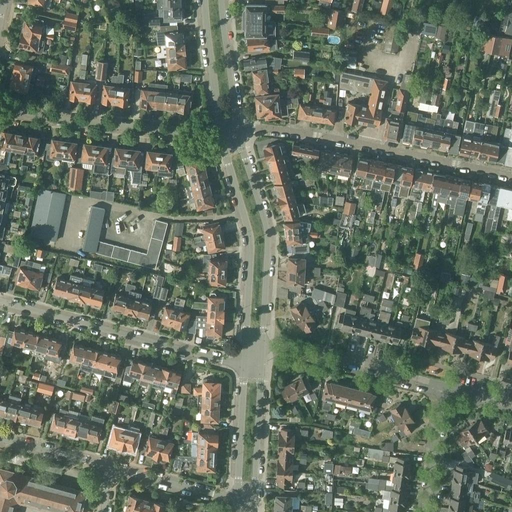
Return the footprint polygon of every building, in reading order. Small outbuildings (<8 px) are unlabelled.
[(28,0),(28,3),(44,6),(43,10),(49,11),(51,0),(52,0),(53,1),(60,2),(60,0),(28,0)] [(181,9),(180,0),(157,0),(157,9),(159,9),(181,9)] [(265,0),(265,5),(266,5),(272,5),(272,12),(284,12),(284,5),(283,0),(265,0)] [(365,0),(353,0),(351,10),(362,12),(365,0)] [(392,0),(385,0),(383,10),(381,9),(380,12),(389,14),(392,0)] [(391,15),(400,17),(402,5),(394,3),(391,15)] [(244,12),(243,20),(246,20),(266,20),(266,12),(266,5),(265,5),(246,5),(246,10),(244,12)] [(343,29),(345,12),(345,11),(330,8),(327,26),(343,29)] [(181,20),(181,9),(159,9),(160,19),(149,19),(149,25),(160,25),(160,20),(164,20),(164,21),(181,20)] [(65,20),(77,22),(78,14),(76,13),(76,14),(68,13),(68,12),(67,11),(65,20)] [(475,15),(472,27),(479,28),(482,17),(475,15)] [(479,28),(486,30),(489,16),(483,15),(479,28)] [(499,31),(502,32),(504,33),(505,30),(505,29),(507,21),(509,16),(503,15),(499,31)] [(383,50),(397,53),(403,19),(389,17),(383,50)] [(25,21),(23,34),(39,37),(40,32),(43,33),(45,26),(43,25),(44,20),(33,18),(33,22),(25,21)] [(75,31),(77,22),(65,20),(63,28),(64,29),(64,28),(73,30),(75,31)] [(243,20),(243,28),(246,31),(246,35),(260,35),(275,35),(275,22),(266,20),(246,20),(243,20)] [(497,31),(498,24),(491,22),(489,29),(497,31)] [(161,31),(157,32),(158,45),(161,45),(166,45),(184,43),(183,37),(184,36),(184,33),(183,32),(183,30),(177,31),(177,25),(160,26),(161,31)] [(436,34),(445,36),(446,28),(438,26),(436,34)] [(320,35),(328,36),(329,29),(321,28),(320,35)] [(43,38),(39,37),(23,34),(22,33),(19,46),(39,50),(40,45),(42,45),(44,43),(45,40),(43,38)] [(480,50),(491,52),(494,35),(484,33),(480,50)] [(494,35),(491,52),(500,54),(500,51),(503,37),(494,35)] [(276,39),(260,37),(247,39),(248,50),(260,49),(260,51),(278,50),(277,39),(276,39)] [(500,51),(500,54),(508,56),(511,39),(503,37),(500,51)] [(162,52),(157,53),(157,58),(167,57),(185,55),(184,49),(186,48),(185,45),(184,45),(184,43),(166,45),(161,45),(162,52)] [(294,50),(293,59),(309,61),(310,52),(294,50)] [(59,54),(58,63),(60,64),(66,65),(68,55),(59,54)] [(185,55),(167,57),(168,69),(186,67),(186,65),(187,65),(187,62),(186,61),(185,55)] [(261,57),(243,60),(244,70),(267,66),(270,66),(269,62),(274,62),(274,57),(261,57)] [(109,62),(103,61),(101,79),(107,80),(109,62)] [(37,67),(32,66),(16,62),(13,75),(29,79),(34,80),(37,67)] [(59,73),(68,75),(70,66),(66,65),(60,64),(59,73)] [(72,81),(70,98),(82,99),(85,80),(86,70),(80,69),(79,82),(72,81)] [(254,83),(268,81),(266,69),(252,71),(254,83)] [(293,77),(303,78),(304,69),(294,69),(293,77)] [(442,88),(448,89),(450,79),(452,70),(447,69),(445,78),(444,77),(442,88)] [(357,92),(358,91),(370,93),(367,106),(348,102),(344,121),(358,124),(358,123),(378,127),(382,109),(388,80),(340,71),(339,87),(350,89),(350,91),(351,93),(356,94),(357,92)] [(118,74),(118,76),(115,103),(127,104),(128,87),(123,87),(124,74),(118,74)] [(181,74),(181,76),(180,81),(191,82),(192,75),(181,74)] [(384,128),(383,137),(384,137),(397,140),(398,140),(406,99),(408,91),(408,90),(411,76),(403,74),(400,89),(397,88),(395,101),(392,101),(390,107),(388,107),(384,128)] [(29,79),(13,75),(10,88),(31,92),(33,84),(29,83),(29,79)] [(109,102),(115,103),(118,76),(112,75),(111,86),(104,85),(102,101),(104,102),(105,103),(108,103),(109,102)] [(411,77),(409,89),(415,91),(418,78),(411,77)] [(85,80),(82,99),(88,100),(88,101),(93,102),(93,100),(95,101),(97,84),(95,84),(95,82),(90,82),(91,81),(85,80)] [(268,81),(254,83),(256,94),(269,92),(268,81)] [(60,84),(59,96),(65,97),(67,85),(60,84)] [(141,88),(139,106),(142,106),(142,108),(145,108),(146,106),(152,107),(155,85),(149,84),(149,89),(141,88)] [(155,85),(152,107),(165,109),(167,92),(167,85),(155,84),(155,85)] [(438,106),(441,88),(434,86),(431,104),(438,106)] [(420,102),(425,103),(428,89),(423,88),(420,102)] [(179,90),(177,110),(190,111),(191,101),(192,101),(193,96),(192,96),(192,95),(191,94),(191,90),(179,89),(179,90)] [(167,92),(165,109),(177,110),(179,90),(175,90),(175,93),(167,92)] [(322,122),(334,124),(336,110),(329,108),(331,97),(329,97),(330,91),(325,90),(325,96),(324,102),(325,102),(324,108),(322,122)] [(488,115),(495,116),(498,104),(500,91),(494,90),(488,115)] [(257,107),(287,103),(286,99),(278,100),(278,94),(256,97),(257,107)] [(291,103),(287,103),(257,107),(258,113),(260,115),(266,115),(266,118),(288,115),(287,108),(292,107),(298,107),(298,103),(298,102),(291,103)] [(298,118),(310,120),(313,106),(300,104),(298,118)] [(313,106),(310,120),(322,122),(324,108),(313,106)] [(402,141),(412,143),(418,113),(413,112),(411,124),(406,123),(402,141)] [(424,127),(421,145),(430,146),(437,113),(432,112),(431,118),(427,117),(424,127)] [(420,144),(421,145),(424,127),(427,117),(421,116),(422,114),(418,113),(412,143),(420,144)] [(437,113),(430,146),(438,148),(442,131),(444,124),(439,123),(441,114),(437,113)] [(442,131),(438,148),(447,150),(454,121),(445,119),(444,124),(442,131)] [(468,155),(475,125),(474,125),(475,122),(466,120),(462,136),(459,153),(468,155)] [(454,121),(447,150),(457,152),(460,135),(456,134),(458,122),(454,121)] [(468,155),(477,157),(481,140),(484,125),(484,123),(475,121),(475,122),(474,125),(475,125),(468,155)] [(481,140),(477,157),(486,159),(493,126),(489,125),(489,126),(484,125),(481,140)] [(495,161),(499,144),(494,143),(497,127),(493,126),(486,159),(495,161)] [(504,163),(511,133),(510,133),(511,128),(506,127),(506,129),(505,129),(502,143),(503,143),(502,144),(499,144),(495,161),(504,163)] [(9,162),(11,150),(14,133),(2,131),(2,132),(0,133),(0,136),(1,137),(0,144),(0,155),(4,157),(3,162),(3,161),(3,163),(0,162),(0,166),(2,167),(8,168),(9,163),(9,162)] [(16,134),(14,133),(11,150),(24,152),(27,136),(26,135),(26,133),(17,132),(16,134)] [(40,138),(27,136),(24,152),(30,153),(29,158),(35,159),(36,154),(37,154),(39,144),(41,144),(41,141),(40,140),(40,138)] [(55,156),(62,157),(64,141),(63,141),(62,140),(60,139),(58,141),(52,140),(52,144),(46,143),(46,150),(48,150),(46,159),(48,160),(55,161),(55,156)] [(66,142),(64,141),(62,157),(74,158),(76,143),(70,142),(71,141),(66,140),(66,142)] [(82,162),(93,164),(94,164),(96,146),(95,145),(94,144),(91,143),(89,145),(84,144),(82,162)] [(284,144),(279,143),(271,145),(271,144),(267,146),(264,147),(265,150),(264,150),(265,155),(266,155),(267,159),(283,155),(287,156),(284,144)] [(97,146),(96,146),(94,164),(93,164),(92,171),(107,173),(109,157),(106,157),(107,147),(102,146),(101,144),(99,144),(97,146)] [(300,144),(299,146),(293,145),(291,155),(304,156),(306,145),(300,144)] [(313,147),(306,145),(304,156),(315,156),(317,157),(319,149),(313,148),(313,147)] [(126,169),(126,165),(128,150),(127,149),(125,148),(122,147),(121,149),(116,148),(115,157),(112,157),(111,172),(125,174),(126,169)] [(128,150),(126,165),(126,169),(131,170),(133,179),(132,182),(140,183),(143,155),(139,155),(140,151),(135,150),(134,148),(130,148),(128,150)] [(328,171),(329,166),(331,153),(331,151),(326,150),(326,152),(321,151),(317,169),(322,170),(328,171)] [(146,167),(158,168),(160,153),(148,152),(146,167)] [(160,153),(158,168),(170,169),(172,154),(166,154),(165,152),(162,152),(160,153)] [(336,154),(331,153),(329,166),(328,171),(338,173),(341,155),(340,155),(340,153),(337,152),(336,154)] [(344,155),(341,155),(338,173),(349,175),(352,157),(348,156),(347,154),(345,154),(344,155)] [(283,155),(267,159),(271,171),(286,167),(292,166),(288,156),(287,156),(283,155)] [(184,160),(187,169),(184,169),(183,165),(178,167),(178,169),(176,169),(177,173),(176,173),(176,176),(188,173),(205,169),(202,158),(197,157),(184,160)] [(359,158),(353,186),(362,188),(367,160),(366,159),(367,158),(362,157),(362,159),(359,158)] [(373,178),(376,161),(367,160),(362,188),(366,189),(367,186),(372,187),(374,178),(373,178)] [(376,210),(385,163),(376,161),(373,178),(374,178),(377,179),(371,210),(376,210)] [(395,165),(385,163),(376,210),(375,212),(380,213),(383,199),(385,190),(390,191),(391,185),(395,165)] [(404,167),(395,165),(391,185),(393,185),(394,183),(396,184),(394,196),(398,197),(404,167)] [(0,186),(13,189),(13,190),(14,185),(16,184),(17,179),(16,177),(16,176),(9,175),(10,169),(8,168),(2,167),(1,173),(0,172),(0,186)] [(77,168),(71,167),(68,187),(75,188),(77,168)] [(286,167),(271,171),(274,183),(290,179),(286,167)] [(413,169),(404,167),(398,197),(402,198),(405,186),(407,186),(407,188),(409,188),(413,169)] [(77,168),(75,188),(81,189),(84,169),(77,168)] [(414,199),(418,200),(424,171),(421,171),(421,169),(418,168),(417,170),(415,170),(410,195),(415,196),(414,199)] [(188,173),(191,185),(208,181),(205,169),(188,173)] [(424,171),(418,200),(423,201),(425,190),(428,191),(427,192),(429,193),(434,173),(433,173),(432,172),(430,171),(428,172),(424,171)] [(434,215),(435,209),(442,175),(434,173),(429,193),(432,193),(432,191),(434,192),(431,206),(432,206),(430,214),(434,215)] [(442,175),(435,209),(440,210),(441,202),(446,203),(452,177),(450,177),(450,176),(447,175),(446,176),(442,175)] [(452,177),(446,203),(451,204),(450,208),(455,209),(461,179),(452,177)] [(470,181),(461,179),(455,209),(459,209),(460,203),(465,204),(470,181)] [(278,197),(294,192),(292,186),(298,184),(297,180),(290,180),(274,185),(278,197)] [(189,198),(194,197),(211,192),(208,181),(191,185),(181,187),(182,188),(186,187),(189,198)] [(475,213),(475,212),(477,201),(481,184),(472,182),(468,199),(473,200),(471,212),(475,213)] [(477,201),(475,212),(480,213),(484,214),(486,203),(487,203),(490,186),(481,184),(477,201)] [(10,201),(13,189),(0,186),(0,199),(5,200),(10,201)] [(490,186),(487,203),(491,204),(488,217),(493,217),(499,187),(490,186)] [(491,225),(490,231),(495,232),(500,206),(505,207),(508,189),(499,187),(493,217),(491,225)] [(31,235),(55,240),(65,193),(41,188),(31,235)] [(327,188),(327,196),(335,196),(335,188),(327,188)] [(343,205),(345,192),(341,190),(336,189),(335,204),(343,205)] [(212,197),(211,192),(194,197),(189,198),(186,199),(187,203),(195,201),(197,209),(214,204),(214,203),(215,201),(214,198),(212,197)] [(294,192),(278,197),(281,208),(297,203),(294,192)] [(319,204),(327,205),(327,197),(318,196),(319,197),(319,204)] [(0,212),(2,213),(7,214),(10,201),(5,200),(0,199),(0,212)] [(343,212),(341,220),(340,226),(351,229),(356,203),(345,201),(343,212)] [(409,219),(414,220),(417,202),(414,202),(412,210),(411,210),(409,219)] [(417,202),(414,220),(420,221),(421,212),(420,212),(422,203),(417,202)] [(297,203),(281,208),(284,220),(300,215),(307,213),(304,203),(297,203)] [(95,252),(98,241),(105,209),(91,206),(82,249),(95,252)] [(340,226),(341,220),(334,218),(333,225),(340,226)] [(154,225),(166,228),(168,223),(156,220),(154,225)] [(284,221),(286,233),(301,232),(303,232),(309,232),(310,223),(300,221),(299,220),(284,221)] [(176,222),(174,236),(182,237),(184,222),(176,222)] [(473,223),(468,222),(464,237),(469,238),(473,223)] [(195,241),(221,235),(218,223),(203,227),(198,228),(200,236),(194,237),(195,241)] [(153,231),(165,234),(166,228),(154,225),(153,231)] [(151,237),(163,240),(165,234),(153,231),(151,237)] [(308,237),(312,237),(312,232),(309,232),(303,232),(301,232),(286,233),(287,245),(287,253),(291,253),(292,253),(299,252),(303,252),(309,251),(308,237)] [(224,247),(221,235),(195,241),(195,242),(196,242),(197,243),(197,245),(198,245),(199,246),(200,246),(201,246),(207,245),(209,251),(224,247)] [(174,236),(172,250),(180,251),(182,237),(174,236)] [(150,242),(162,246),(163,240),(151,237),(150,242)] [(103,242),(100,254),(106,256),(109,244),(103,242)] [(148,248),(160,251),(162,246),(150,242),(148,248)] [(16,253),(18,247),(5,244),(4,251),(16,253)] [(109,244),(106,256),(111,257),(114,245),(109,244)] [(114,245),(111,257),(116,258),(120,246),(114,245)] [(122,260),(125,248),(120,246),(116,258),(122,260)] [(125,248),(122,260),(127,261),(130,249),(125,248)] [(148,248),(147,254),(159,257),(160,251),(148,248)] [(350,249),(349,256),(350,257),(349,260),(354,261),(355,258),(356,258),(356,256),(357,256),(358,253),(359,249),(354,248),(350,249)] [(44,258),(46,251),(38,249),(36,256),(44,258)] [(130,249),(127,261),(133,262),(136,251),(130,249)] [(136,251),(133,262),(138,264),(141,252),(136,251)] [(141,252),(138,264),(155,268),(159,257),(147,254),(141,252)] [(288,257),(288,270),(304,271),(305,258),(303,258),(303,252),(299,252),(292,253),(291,258),(288,257)] [(421,270),(422,266),(425,254),(416,252),(412,268),(421,270)] [(203,254),(203,271),(204,271),(209,271),(226,272),(226,266),(227,265),(227,263),(226,261),(226,260),(216,259),(216,253),(210,254),(203,254)] [(18,267),(21,255),(16,254),(13,266),(18,267)] [(367,265),(374,266),(375,265),(376,257),(369,255),(368,261),(367,265)] [(34,262),(32,271),(28,286),(39,289),(43,274),(38,273),(41,263),(34,262)] [(422,266),(421,270),(419,276),(429,278),(430,272),(431,268),(422,266)] [(28,286),(32,271),(20,268),(16,283),(28,286)] [(442,268),(441,274),(440,280),(450,282),(452,270),(442,268)] [(304,271),(288,270),(287,283),(303,284),(304,271)] [(209,271),(209,284),(225,284),(225,283),(226,282),(226,279),(225,278),(226,272),(209,271)] [(71,274),(69,281),(65,296),(70,298),(71,299),(74,300),(75,299),(76,299),(81,284),(82,277),(71,274)] [(470,276),(462,274),(460,284),(468,285),(470,276)] [(509,276),(500,274),(497,290),(506,292),(509,276)] [(153,297),(159,299),(162,287),(161,287),(164,277),(158,275),(156,279),(157,280),(153,297)] [(82,277),(81,284),(76,299),(78,300),(79,301),(81,302),(83,301),(88,302),(92,287),(94,280),(82,277)] [(58,295),(60,295),(65,296),(69,281),(57,278),(53,293),(54,293),(55,295),(58,295)] [(424,287),(437,290),(439,284),(425,280),(424,287)] [(336,291),(337,286),(338,282),(335,281),(332,293),(314,287),(311,297),(314,297),(324,300),(334,302),(337,291),(336,291)] [(344,288),(337,286),(336,291),(337,291),(334,302),(333,305),(343,307),(346,293),(343,293),(344,288)] [(104,291),(92,287),(88,302),(94,304),(95,305),(97,306),(98,305),(100,306),(104,291)] [(168,288),(162,287),(159,299),(165,300),(168,288)] [(130,291),(128,297),(124,312),(136,315),(140,300),(141,296),(142,294),(134,292),(130,291)] [(207,309),(223,310),(223,305),(225,302),(225,301),(224,297),(216,297),(216,294),(214,293),(211,293),(209,294),(209,296),(208,296),(207,309)] [(124,312),(128,297),(116,294),(112,309),(124,312)] [(140,300),(136,315),(148,318),(153,299),(141,296),(140,300)] [(324,301),(324,300),(314,297),(315,299),(317,303),(320,308),(326,304),(324,301)] [(492,310),(497,311),(499,302),(504,303),(505,300),(499,299),(495,298),(492,310)] [(303,305),(301,301),(290,308),(293,311),(291,312),(297,321),(310,313),(304,304),(303,305)] [(165,307),(161,322),(174,326),(178,310),(179,305),(174,304),(173,309),(165,307)] [(179,305),(178,310),(174,326),(186,329),(190,313),(182,311),(183,306),(179,305)] [(358,317),(354,316),(351,331),(360,333),(367,307),(361,306),(358,317)] [(371,308),(367,307),(360,333),(370,336),(373,321),(368,320),(371,308)] [(356,311),(346,308),(344,316),(340,315),(337,326),(342,327),(341,329),(351,331),(354,316),(356,311)] [(223,310),(207,309),(207,316),(197,316),(196,320),(198,320),(206,321),(223,322),(223,317),(224,315),(224,313),(223,310)] [(370,336),(379,338),(386,312),(380,310),(377,322),(373,321),(370,336)] [(387,325),(390,313),(386,312),(379,338),(389,341),(392,326),(387,325)] [(315,321),(310,313),(297,321),(302,330),(303,329),(306,333),(316,326),(314,322),(315,321)] [(223,330),(222,328),(223,322),(206,321),(198,320),(196,320),(190,320),(187,332),(195,333),(196,328),(206,329),(206,334),(207,334),(207,336),(209,338),(212,338),(214,337),(214,335),(222,335),(222,333),(223,332),(223,330)] [(394,326),(392,326),(389,341),(398,343),(398,341),(403,343),(405,332),(401,331),(402,328),(401,328),(403,323),(402,322),(398,321),(395,322),(394,326)] [(8,326),(2,325),(0,331),(0,335),(6,337),(8,326)] [(424,344),(428,328),(419,326),(418,328),(414,327),(411,338),(415,339),(415,341),(424,344)] [(23,347),(27,331),(25,331),(25,330),(21,329),(21,330),(15,328),(14,331),(8,330),(3,348),(2,354),(10,356),(13,344),(23,347)] [(438,331),(428,328),(424,344),(434,346),(434,344),(438,345),(441,334),(437,333),(438,331)] [(29,332),(27,331),(23,347),(34,350),(39,335),(33,333),(33,332),(29,331),(29,332)] [(441,334),(438,345),(443,346),(442,348),(451,350),(455,335),(446,333),(446,335),(441,334)] [(46,353),(50,338),(48,337),(47,336),(46,336),(44,336),(39,335),(34,350),(33,355),(38,356),(39,351),(46,353)] [(466,338),(455,335),(451,350),(462,353),(462,351),(465,352),(468,341),(465,340),(466,338)] [(52,338),(50,338),(46,353),(58,356),(60,350),(61,348),(62,341),(56,339),(55,338),(54,338),(52,338)] [(468,341),(465,352),(470,353),(470,355),(479,357),(482,342),(474,340),(473,342),(468,341)] [(492,344),(482,342),(479,357),(489,360),(490,358),(494,359),(497,348),(498,342),(493,341),(492,344)] [(70,359),(81,362),(86,347),(84,347),(83,346),(82,345),(81,345),(80,345),(74,344),(70,359)] [(86,347),(81,362),(80,369),(92,372),(93,366),(94,366),(98,350),(92,349),(91,348),(90,347),(88,347),(87,348),(86,347)] [(103,352),(98,350),(94,366),(105,369),(110,354),(107,353),(107,352),(106,352),(105,352),(104,351),(103,352)] [(122,357),(110,354),(105,369),(104,375),(116,378),(122,357)] [(135,377),(140,379),(141,379),(145,363),(143,363),(143,361),(140,361),(138,361),(133,360),(131,365),(127,366),(123,380),(131,382),(134,381),(135,377)] [(141,379),(140,379),(139,384),(147,386),(149,381),(153,382),(157,367),(151,365),(151,364),(148,363),(146,364),(145,363),(141,379)] [(153,382),(151,386),(163,389),(165,385),(170,370),(168,369),(167,368),(164,367),(162,368),(157,367),(153,382)] [(170,370),(165,385),(172,387),(170,396),(175,397),(181,373),(176,372),(175,370),(172,369),(170,370)] [(203,394),(219,395),(220,383),(213,382),(213,379),(208,377),(204,379),(204,388),(194,388),(194,394),(198,394),(203,394)] [(293,382),(300,396),(309,391),(308,390),(312,388),(306,377),(303,379),(302,377),(293,382)] [(291,401),(300,396),(293,382),(284,387),(285,389),(281,390),(286,401),(290,399),(291,401)] [(335,400),(339,384),(331,382),(331,383),(326,382),(322,397),(335,400)] [(190,392),(190,384),(182,383),(182,392),(190,392)] [(347,403),(351,387),(339,384),(335,400),(347,403)] [(111,387),(108,398),(116,400),(119,389),(111,387)] [(359,406),(363,390),(351,387),(347,403),(359,406)] [(363,390),(359,406),(371,410),(375,394),(371,393),(371,392),(363,390)] [(72,398),(83,401),(85,395),(74,392),(72,398)] [(315,392),(310,394),(313,400),(318,398),(315,392)] [(197,407),(199,407),(202,407),(219,408),(219,395),(203,394),(198,394),(197,402),(197,407)] [(177,397),(175,405),(182,406),(184,398),(177,397)] [(8,401),(4,416),(5,417),(5,418),(10,419),(10,418),(16,419),(20,404),(8,401)] [(122,403),(116,401),(113,412),(119,413),(122,403)] [(383,413),(380,415),(384,403),(379,402),(376,414),(380,415),(377,417),(380,422),(386,418),(383,413)] [(396,423),(410,414),(404,405),(403,406),(400,402),(390,409),(392,413),(391,414),(396,423)] [(26,422),(27,422),(31,407),(20,404),(16,419),(21,421),(20,422),(26,423),(26,422)] [(290,409),(293,415),(298,412),(295,406),(290,409)] [(43,410),(31,407),(27,422),(29,423),(28,424),(34,425),(34,424),(39,426),(41,419),(42,419),(42,417),(42,416),(43,410)] [(218,421),(219,408),(202,407),(202,420),(199,419),(199,427),(203,427),(214,428),(214,420),(218,421)] [(63,432),(67,417),(68,411),(60,409),(59,414),(55,413),(53,420),(53,419),(52,422),(53,422),(51,429),(57,430),(58,431),(59,432),(61,431),(63,432)] [(67,417),(63,432),(64,432),(64,433),(69,434),(75,435),(79,420),(74,419),(77,411),(69,409),(68,411),(67,417)] [(122,448),(130,414),(127,413),(127,417),(125,417),(124,423),(123,423),(122,429),(114,427),(110,444),(111,444),(111,445),(116,447),(117,446),(122,448)] [(130,414),(122,448),(126,449),(127,449),(128,450),(131,451),(132,450),(134,450),(140,428),(132,426),(135,415),(130,414)] [(410,414),(396,423),(402,431),(399,433),(401,437),(416,427),(413,424),(415,422),(410,414)] [(79,420),(75,435),(80,437),(82,438),(83,438),(84,438),(86,438),(90,423),(79,420)] [(90,423),(86,438),(88,439),(92,441),(93,440),(98,441),(99,439),(100,435),(101,435),(101,432),(101,430),(102,427),(109,429),(111,422),(104,420),(102,426),(90,423)] [(476,421),(468,426),(476,439),(485,434),(484,432),(487,430),(481,420),(477,422),(476,421)] [(460,433),(457,436),(465,448),(469,446),(468,445),(476,439),(468,426),(459,432),(460,433)] [(278,443),(294,444),(294,434),(292,433),(293,429),(281,428),(281,433),(279,433),(278,443)] [(321,436),(332,439),(333,431),(323,429),(321,436)] [(511,446),(511,429),(510,429),(510,431),(506,431),(503,442),(507,443),(506,445),(511,446)] [(216,445),(216,446),(217,446),(217,434),(213,433),(202,433),(199,433),(193,432),(192,440),(191,440),(184,439),(185,438),(179,436),(178,442),(183,443),(184,441),(184,444),(191,444),(194,444),(198,444),(216,445)] [(393,442),(399,439),(396,434),(390,437),(393,442)] [(495,434),(492,445),(498,446),(500,435),(495,434)] [(157,457),(161,439),(149,436),(145,453),(147,454),(147,455),(150,456),(151,455),(152,455),(152,456),(157,457)] [(161,439),(157,457),(162,458),(163,458),(163,459),(166,460),(167,459),(169,460),(173,443),(161,439)] [(381,442),(381,449),(390,450),(390,451),(393,451),(393,442),(381,442)] [(293,454),(294,444),(278,443),(277,453),(279,453),(279,457),(291,458),(291,454),(293,454)] [(216,445),(198,444),(194,444),(191,444),(191,456),(197,456),(216,457),(216,446),(216,445)] [(388,461),(390,451),(390,450),(381,449),(369,448),(367,457),(382,459),(381,460),(388,461)] [(466,450),(462,453),(467,461),(474,462),(471,458),(475,455),(472,449),(472,450),(467,452),(466,450)] [(176,455),(173,466),(181,468),(182,461),(190,461),(190,456),(176,455)] [(215,470),(216,457),(197,456),(191,456),(190,456),(190,461),(192,461),(192,469),(197,469),(199,469),(199,470),(202,470),(203,470),(215,470)] [(291,462),(291,458),(279,457),(279,461),(277,461),(276,471),(292,472),(293,462),(291,462)] [(393,471),(409,474),(411,463),(409,463),(409,459),(397,457),(397,461),(395,461),(393,471)] [(324,463),(324,472),(332,473),(333,463),(324,463)] [(454,469),(453,479),(473,482),(476,483),(478,473),(467,471),(468,467),(457,465),(456,470),(454,469)] [(352,467),(346,466),(340,466),(340,470),(345,470),(345,473),(350,474),(352,467)] [(80,511),(85,492),(59,485),(0,469),(0,511),(13,511),(17,500),(61,511),(80,511)] [(292,472),(276,471),(276,481),(278,481),(278,485),(290,486),(290,482),(292,482),(292,472)] [(393,486),(405,487),(406,484),(408,484),(409,474),(393,471),(392,482),(394,482),(393,486)] [(492,472),(489,479),(509,488),(511,481),(492,472)] [(453,479),(451,489),(453,490),(453,494),(479,497),(480,492),(471,491),(473,482),(453,479)] [(393,486),(385,485),(369,482),(366,482),(366,488),(378,489),(383,489),(382,498),(389,499),(405,501),(407,491),(405,491),(405,487),(393,486)] [(275,500),(274,508),(291,509),(292,496),(298,497),(298,494),(300,494),(300,492),(301,492),(301,491),(281,490),(281,496),(276,495),(276,500),(275,500)] [(450,497),(449,507),(464,510),(464,509),(472,510),(473,502),(479,502),(479,497),(453,494),(452,498),(450,497)] [(138,511),(142,499),(130,496),(126,511),(138,511)] [(142,499),(138,511),(150,511),(153,502),(142,499)] [(389,499),(388,508),(375,506),(374,511),(401,511),(402,511),(404,511),(405,501),(389,499)] [(162,511),(165,505),(153,502),(150,511),(162,511)]
